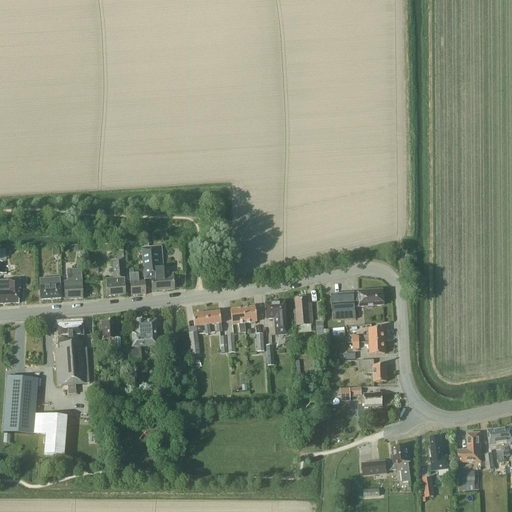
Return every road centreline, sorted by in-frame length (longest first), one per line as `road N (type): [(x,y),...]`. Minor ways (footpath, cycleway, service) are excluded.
road 1 (tertiary): [(0,314),(182,300),(350,270),(386,274)]
road 2 (tertiary): [(511,410),(460,423),(423,410),(405,379),(403,310),(386,274)]
